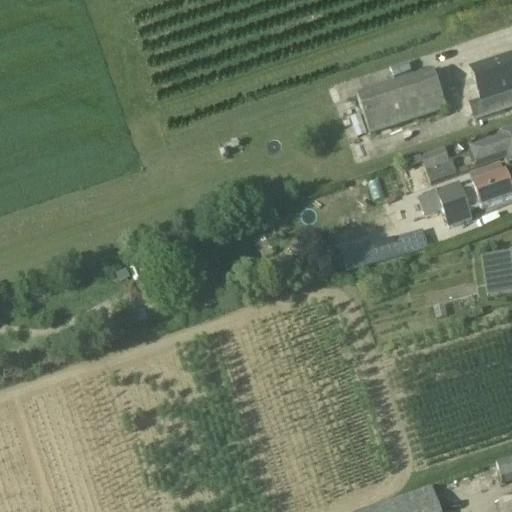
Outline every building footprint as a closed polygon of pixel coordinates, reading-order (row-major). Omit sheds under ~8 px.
[(475,124),(505,114),(500,99),(511,94),(511,57),(470,72),(480,103),(469,107),(475,124)] [(446,113),(433,75),(357,100),(369,138),(446,113)] [(288,120),(238,136),(242,150),(292,133),(288,120)] [(511,168),(511,135),(500,139),(501,143),(471,154),(476,170),(507,159),(510,169),(511,168)] [(425,174),(429,173),(448,166),(444,152),(420,160),(425,174)] [(468,215),(482,210),(482,211),(511,200),(511,199),(504,177),(501,178),(498,170),(478,177),(481,185),(473,187),(474,188),(461,193),(458,185),(417,199),(424,219),(442,213),(448,230),(471,222),(468,215)] [(511,294),(511,254),(481,259),(487,298),(511,294)] [(326,261),(321,270),(335,276),(339,267),(326,261)] [(511,484),(511,461),(496,466),(502,488),(511,484)] [(426,511),(420,494),(370,511),(426,511)] [(496,511),(511,511),(511,503),(496,508),(496,511)]
